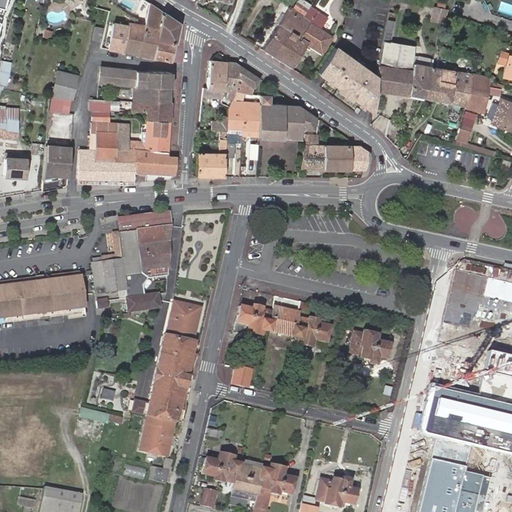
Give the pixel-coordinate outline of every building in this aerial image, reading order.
[(117,0),(125,4),(135,8),(138,0),(117,0)] [(309,6),(310,5),(302,0),(297,0),(291,9),(302,17),(309,6)] [(149,3),(144,25),(158,27),(156,40),(174,43),(178,22),(149,3)] [(326,18),(309,6),(302,17),(309,21),(300,36),(288,29),(271,55),(290,67),(306,42),(321,52),(330,36),(319,29),(326,18)] [(446,13),(449,13),(449,10),(434,7),(431,20),(439,22),(443,23),(446,13)] [(291,9),(290,8),(289,8),(261,49),(271,55),(288,29),(300,36),(309,21),(302,17),(291,9)] [(393,21),(387,19),(378,63),(376,77),(375,89),(408,93),(411,63),(412,54),(413,45),(389,41),(393,21)] [(436,36),(439,22),(431,20),(427,19),(423,33),(436,36)] [(126,34),(141,37),(144,25),(129,22),(126,34)] [(158,27),(144,25),(141,37),(126,34),(126,37),(123,52),(153,58),(156,40),(158,27)] [(93,39),(101,41),(103,28),(95,27),(93,39)] [(50,39),(52,32),(45,30),(43,37),(50,39)] [(102,48),(123,52),(126,37),(106,33),(102,48)] [(174,43),(156,40),(153,58),(171,61),(172,54),(174,43)] [(14,45),(6,43),(0,65),(0,82),(6,84),(14,45)] [(344,55),(333,46),(317,72),(329,80),(344,55)] [(502,76),(511,78),(511,48),(511,55),(506,54),(502,76)] [(412,54),(411,63),(430,67),(432,59),(432,58),(412,54)] [(366,107),(369,72),(344,55),(329,80),(366,107)] [(430,67),(424,97),(454,103),(464,106),(468,88),(470,74),(438,67),(440,61),(432,59),(430,67)] [(202,88),(201,96),(222,98),(223,90),(226,62),(209,60),(206,89),(202,88)] [(223,90),(236,91),(238,65),(235,63),(226,62),(223,90)] [(411,63),(408,93),(424,97),(430,67),(411,63)] [(236,91),(244,93),(245,93),(248,93),(249,93),(259,79),(238,65),(236,91)] [(100,66),(99,83),(135,85),(144,86),(144,71),(100,66)] [(48,96),(50,96),(52,97),(71,99),(72,99),(77,75),(58,71),(54,87),(51,86),(48,96)] [(135,85),(134,101),(170,102),(171,72),(144,71),(144,86),(135,85)] [(375,89),(376,77),(369,72),(366,107),(373,111),(375,89)] [(487,87),(487,84),(488,77),(470,74),(468,88),(486,91),(487,87)] [(487,87),(486,91),(485,94),(498,97),(499,89),(487,87)] [(468,88),(464,106),(482,111),(485,94),(486,91),(468,88)] [(236,91),(231,99),(242,100),(244,93),(236,91)] [(314,130),(315,117),(296,105),(269,103),(269,96),(259,95),(259,103),(258,129),(257,136),(257,137),(265,138),(265,146),(282,146),(283,138),(302,139),(303,130),(314,130)] [(71,99),(52,97),(50,110),(69,113),(71,99)] [(510,131),(511,125),(511,101),(501,97),(490,123),(510,131)] [(109,110),(119,111),(119,100),(110,100),(110,102),(109,110)] [(93,110),(109,110),(110,102),(89,101),(89,110),(93,110)] [(132,101),(132,111),(147,112),(147,120),(169,122),(170,102),(134,101),(132,101)] [(227,115),(226,128),(242,129),(258,129),(259,103),(243,102),(230,102),(228,106),(227,115)] [(5,107),(0,106),(0,135),(17,138),(19,110),(4,109),(5,107)] [(210,120),(210,130),(226,130),(226,128),(227,115),(220,115),(220,121),(210,120)] [(169,122),(147,120),(146,132),(141,132),(140,142),(144,142),(155,143),(155,148),(167,149),(169,122)] [(77,179),(132,180),(133,172),(172,174),(174,156),(166,156),(167,152),(144,150),(144,142),(140,142),(128,140),(128,124),(110,123),(92,122),(91,122),(89,150),(79,150),(77,179)] [(468,131),(460,128),(457,138),(465,141),(468,131)] [(220,135),(218,153),(225,153),(226,141),(226,135),(226,133),(222,132),(222,135),(220,135)] [(363,169),(368,153),(356,145),(318,144),(319,134),(305,134),(300,168),(363,169)] [(265,146),(265,138),(257,137),(257,143),(257,146),(265,146)] [(225,153),(225,156),(233,156),(234,142),(226,141),(225,153)] [(167,152),(167,149),(155,148),(155,143),(144,142),(144,150),(167,152)] [(70,149),(46,147),(43,174),(68,174),(70,149)] [(196,176),(224,176),(225,156),(225,153),(218,153),(197,152),(196,176)] [(23,159),(6,158),(4,175),(26,177),(27,159),(23,159)] [(508,169),(510,160),(507,159),(503,158),(500,167),(508,169)] [(166,212),(131,215),(133,229),(169,224),(166,212)] [(131,215),(115,217),(116,221),(117,229),(117,232),(133,229),(131,215)] [(102,269),(93,270),(96,293),(118,290),(125,289),(127,298),(128,310),(158,306),(157,294),(143,296),(142,285),(146,277),(167,274),(169,225),(169,224),(133,229),(117,232),(121,260),(101,262),(102,269)] [(121,260),(117,232),(113,232),(112,232),(115,255),(100,257),(101,262),(121,260)] [(25,282),(32,282),(48,280),(64,278),(79,276),(79,272),(0,281),(0,285),(0,286),(16,284),(25,282)] [(64,278),(68,308),(83,306),(79,276),(64,278)] [(48,280),(52,310),(68,308),(64,278),(48,280)] [(52,310),(48,280),(32,282),(36,312),(52,310)] [(36,312),(32,282),(25,282),(16,284),(20,314),(36,312)] [(20,314),(16,284),(0,286),(4,316),(20,314)] [(125,289),(118,290),(119,299),(127,298),(125,289)] [(272,311),(268,331),(291,336),(296,316),(297,312),(300,302),(275,297),(273,306),(272,311)] [(107,298),(96,300),(97,308),(108,306),(107,298)] [(174,422),(175,423),(194,340),(193,340),(201,306),(173,300),(165,333),(164,333),(148,403),(135,399),(132,411),(145,414),(145,416),(147,416),(139,450),(166,456),(174,422)] [(256,332),(257,329),(261,309),(261,307),(252,305),(251,308),(239,306),(234,329),(254,333),(256,332)] [(0,321),(84,311),(83,306),(68,308),(52,310),(36,312),(20,314),(4,316),(0,316),(0,321)] [(262,330),(268,331),(272,311),(261,309),(257,329),(262,330)] [(296,316),(291,336),(297,338),(297,341),(299,343),(308,346),(311,344),(312,339),(324,342),(328,326),(320,324),(321,321),(307,318),(306,319),(296,316)] [(343,350),(348,350),(353,332),(348,331),(343,350)] [(353,332),(348,350),(348,352),(355,354),(355,357),(368,360),(367,363),(375,364),(377,356),(385,358),(388,344),(375,341),(376,335),(362,331),(361,334),(353,332)] [(73,353),(80,354),(81,345),(73,345),(73,353)] [(511,357),(487,351),(476,399),(511,407),(511,357)] [(231,383),(246,387),(250,370),(235,367),(231,383)] [(100,399),(113,401),(115,390),(102,388),(100,399)] [(511,407),(476,399),(431,388),(420,432),(435,436),(468,444),(511,454),(511,407)] [(103,445),(110,414),(81,407),(73,438),(103,445)] [(111,415),(110,422),(122,423),(123,416),(111,415)] [(468,444),(435,436),(416,511),(479,511),(488,478),(462,471),(468,444)] [(235,482),(239,464),(229,461),(230,456),(229,455),(221,453),(218,455),(217,460),(206,458),(202,474),(214,477),(213,479),(221,481),(223,482),(223,480),(235,482)] [(262,464),(240,458),(239,464),(261,469),(262,464)] [(127,463),(123,474),(143,480),(146,469),(127,463)] [(261,469),(239,464),(235,482),(234,484),(233,489),(256,494),(261,469)] [(268,471),(261,469),(256,494),(254,502),(252,511),(263,511),(264,510),(268,492),(280,496),(280,498),(289,500),(294,478),(281,475),(283,469),(281,468),(272,465),(269,466),(268,471)] [(155,468),(153,480),(166,483),(167,478),(169,470),(156,467),(155,468)] [(319,478),(315,498),(315,499),(324,501),(324,504),(339,507),(340,502),(352,504),(355,489),(347,487),(349,481),(348,479),(344,478),(343,479),(342,481),(328,477),(327,480),(319,478)] [(78,511),(82,496),(44,488),(38,511),(78,511)] [(205,488),(201,505),(212,507),(216,491),(205,488)] [(232,497),(254,502),(256,494),(233,489),(233,490),(232,497)] [(315,498),(303,495),(301,504),(313,507),(315,499),(315,498)] [(32,508),(34,501),(16,497),(14,504),(32,508)]
